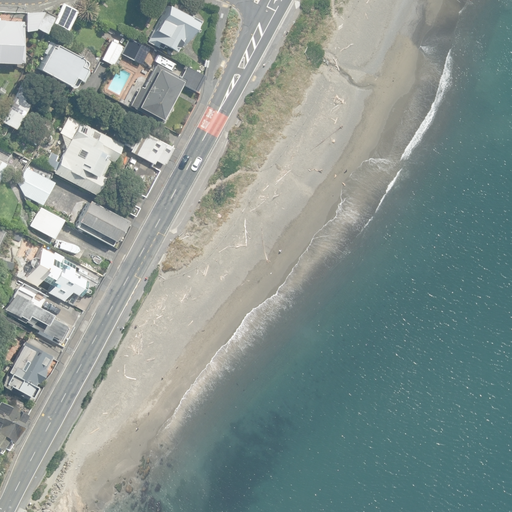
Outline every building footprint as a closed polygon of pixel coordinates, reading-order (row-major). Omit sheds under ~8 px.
[(51,22),(65,29),(75,10),(62,2),(51,22)] [(164,44),(175,51),(180,42),(184,44),(197,20),(191,16),(193,12),(175,2),(172,6),(167,4),(153,28),(152,28),(150,33),(151,33),(147,41),(158,47),(158,46),(162,48),(164,44)] [(35,28),(44,33),(53,15),(44,10),(35,28)] [(26,12),(24,30),(33,29),(43,11),(26,12)] [(0,61),(16,62),(16,61),(20,61),(22,21),(0,19),(0,61)] [(115,32),(101,59),(113,65),(122,46),(120,45),(125,37),(115,32)] [(120,53),(140,63),(148,48),(128,38),(120,53)] [(37,68),(70,86),(75,86),(78,80),(82,81),(88,70),(84,67),(85,64),(86,60),(49,40),(37,68)] [(172,72),(176,65),(163,58),(159,65),(155,63),(142,88),(139,86),(128,105),(161,122),(182,84),(195,91),(203,75),(185,65),(179,76),(172,72)] [(1,121),(14,128),(28,103),(22,100),(30,87),(31,87),(33,84),(32,83),(34,80),(26,76),(1,121)] [(51,172),(94,194),(104,176),(101,175),(109,160),(112,161),(121,144),(66,116),(58,132),(60,133),(64,148),(57,162),(54,160),(57,156),(50,152),(47,158),(37,153),(33,161),(52,171),(51,172)] [(155,160),(162,164),(163,162),(164,163),(172,147),(140,130),(129,151),(152,164),(155,160)] [(24,197),(37,204),(51,179),(26,165),(16,182),(24,197)] [(74,226),(110,245),(113,239),(114,240),(125,220),(86,199),(76,220),(77,220),(74,226)] [(29,224),(53,238),(63,219),(39,206),(29,224)] [(33,243),(25,239),(20,249),(28,253),(33,243)] [(42,247),(23,278),(35,286),(39,279),(48,285),(45,290),(69,305),(78,290),(84,294),(88,288),(83,285),(86,279),(71,270),(75,263),(52,250),(51,252),(42,247)] [(17,285),(3,308),(22,320),(23,318),(57,340),(67,324),(26,298),(29,293),(17,285)] [(16,335),(21,338),(25,331),(20,328),(16,335)] [(9,384),(27,395),(37,379),(38,379),(46,366),(43,364),(50,353),(25,338),(0,379),(0,382),(7,387),(9,384)] [(8,408),(25,417),(30,407),(14,398),(8,408)] [(0,451),(4,443),(10,446),(21,425),(20,424),(23,420),(17,416),(18,415),(8,409),(7,410),(0,405),(0,451)]
